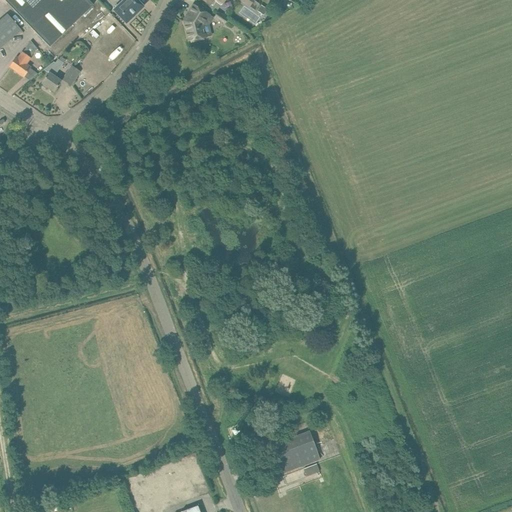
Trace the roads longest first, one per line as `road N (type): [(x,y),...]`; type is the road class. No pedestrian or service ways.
road 1 (unclassified): [(240,511),(116,202),(49,132)]
road 2 (unclassified): [(49,132),(132,66),(168,0)]
